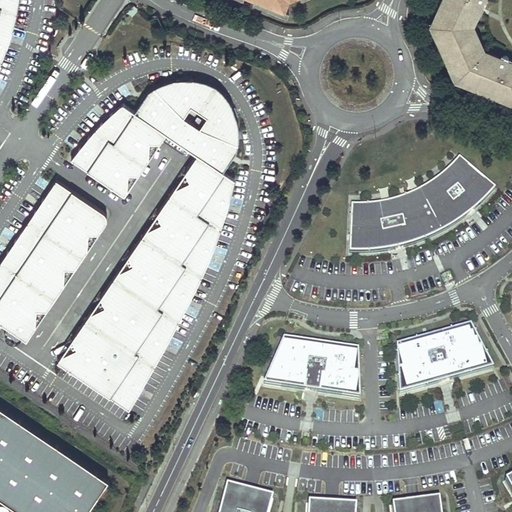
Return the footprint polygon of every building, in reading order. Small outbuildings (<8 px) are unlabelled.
[(0,0),(0,64),(2,61),(8,44),(11,34),(16,13),(18,0),(0,0)] [(260,0),(261,0),(267,3),(283,9),(284,10),(288,0),(260,0)] [(445,0),(442,8),(440,7),(435,19),(437,20),(435,26),(458,77),(490,91),(489,92),(509,100),(511,95),(511,94),(511,61),(509,61),(509,59),(508,57),(507,56),(505,55),(503,56),(501,57),(489,53),(487,56),(481,53),(468,24),(471,18),(474,19),(480,4),(482,4),(485,3),(485,1),(485,0),(445,0)] [(56,362),(129,409),(144,383),(161,354),(169,339),(192,295),(202,276),(214,248),(221,229),(230,199),(235,178),(223,170),(237,150),(239,137),(237,120),(232,104),(226,95),(216,85),(207,81),(193,78),(176,78),(157,85),(123,102),(112,112),(100,123),(95,129),(89,135),(79,148),(71,158),(125,196),(127,192),(129,175),(139,176),(149,161),(150,143),(160,144),(166,135),(197,157),(185,174),(190,183),(174,190),(157,215),(161,224),(146,232),(128,257),(133,266),(117,273),(100,298),(104,307),(89,315),(71,340),(76,349),(60,356),(56,362)] [(150,143),(149,161),(160,144),(150,143)] [(494,190),(458,160),(456,162),(453,166),(449,170),(445,174),(441,177),(437,181),(432,184),(428,187),(423,189),(419,192),(414,194),(409,197),(404,199),(399,200),(394,202),(389,203),(384,205),(378,206),(373,206),(368,207),(362,207),(357,207),(351,207),(349,254),(357,254),(364,254),(372,254),(379,253),(386,252),(390,251),(399,247),(403,246),(404,248),(408,247),(415,245),(422,242),(429,239),(436,236),(442,232),(449,229),(455,225),(461,221),(464,219),(471,211),(473,209),(474,210),(494,190)] [(185,174),(174,190),(190,183),(185,174)] [(129,175),(127,192),(139,176),(129,175)] [(98,235),(105,225),(107,221),(108,219),(108,218),(108,216),(107,214),(106,213),(103,210),(56,179),(0,262),(0,321),(10,328),(22,336),(27,339),(35,327),(36,310),(46,311),(63,286),(65,269),(75,269),(87,251),(88,234),(98,235)] [(157,215),(146,232),(161,224),(157,215)] [(88,234),(87,251),(98,235),(88,234)] [(128,257),(117,273),(133,266),(128,257)] [(65,269),(63,286),(75,269),(65,269)] [(100,298),(89,315),(104,307),(100,298)] [(36,310),(35,327),(46,311),(36,310)] [(470,326),(396,346),(399,395),(443,382),(492,369),(470,326)] [(22,336),(10,328),(6,333),(18,341),(22,336)] [(71,340),(60,356),(76,349),(71,340)] [(357,350),(283,340),(263,384),(313,391),(359,397),(357,350)] [(0,496),(16,507),(12,511),(85,511),(109,478),(0,404),(0,496)] [(269,511),(273,499),(225,486),(218,511),(269,511)] [(440,511),(439,499),(389,506),(389,511),(440,511)] [(10,511),(11,511),(11,508),(9,504),(6,502),(0,501),(0,500),(0,511),(10,511)] [(307,511),(356,511),(357,505),(308,502),(307,511)]
